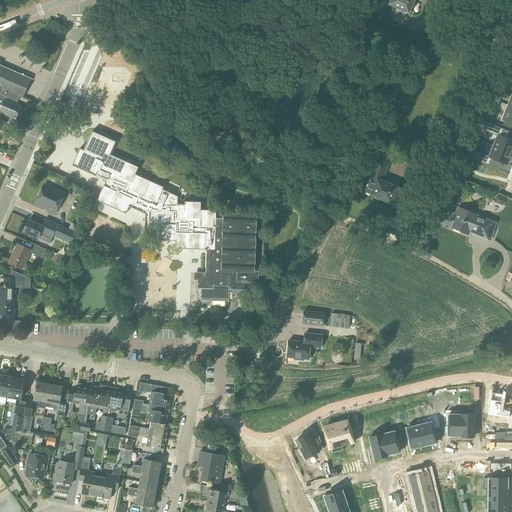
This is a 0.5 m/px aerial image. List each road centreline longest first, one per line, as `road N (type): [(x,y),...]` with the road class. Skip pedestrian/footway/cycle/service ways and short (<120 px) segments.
road 1 (residential): [(0,211),(74,41),(80,0)]
road 2 (residential): [(219,349),(263,344),(329,212),(342,217)]
road 3 (residential): [(219,349),(41,340),(39,352)]
road 4 (residential): [(192,402),(179,379),(39,352)]
road 5 (residential): [(380,471),(448,454),(511,456)]
